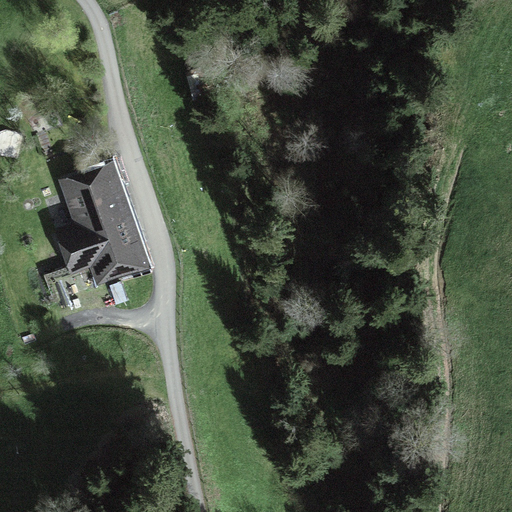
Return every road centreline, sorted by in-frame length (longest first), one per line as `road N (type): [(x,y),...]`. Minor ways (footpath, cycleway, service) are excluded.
road 1 (unclassified): [(199,511),(168,353),(161,243),(124,136),(103,35),(85,0)]
road 2 (track): [(433,511),(443,384),(432,239),(454,157)]
road 3 (track): [(166,324),(86,318),(0,349)]
